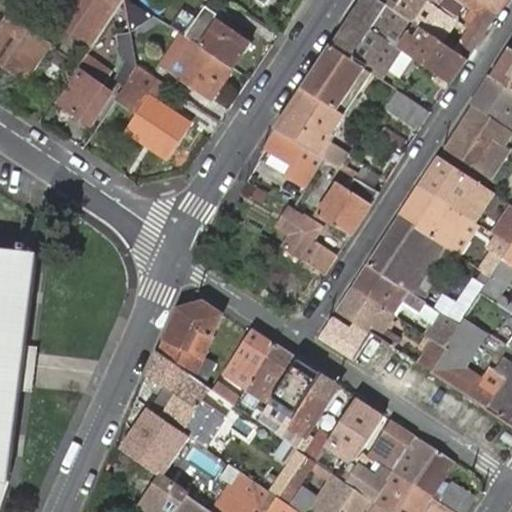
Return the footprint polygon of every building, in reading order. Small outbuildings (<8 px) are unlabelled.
[(133,42),(161,22),(126,0),(69,0),(54,22),(93,48),(113,17),(122,55),(138,68),(133,42)] [(361,0),(361,1),(389,20),(396,10),(381,0),(361,0)] [(380,0),(396,10),(413,21),(466,58),(497,13),(476,0),(380,0)] [(504,0),(476,0),(497,13),(504,0)] [(368,69),(371,72),(392,86),(411,57),(396,47),(413,21),(396,10),(389,20),(361,1),(331,45),(368,69)] [(196,45),(234,69),(252,41),(217,19),(219,15),(206,8),(186,38),(196,45)] [(10,19),(0,34),(0,64),(28,82),(51,46),(10,19)] [(451,83),(454,77),(465,60),(466,58),(413,21),(396,47),(411,57),(451,83)] [(196,45),(186,38),(165,69),(213,100),(234,69),(196,45)] [(368,69),(331,45),(303,88),(339,112),(368,69)] [(511,48),(508,46),(490,75),(511,89),(511,48)] [(112,95),(94,81),(104,67),(92,59),(62,105),(79,116),(75,122),(86,129),(90,123),(93,124),(112,95)] [(511,89),(490,75),(471,105),(501,125),(511,107),(511,89)] [(275,129),(317,155),(323,159),(338,167),(345,156),(327,141),(344,114),(339,112),(303,88),(275,129)] [(431,113),(397,90),(387,106),(420,129),(431,113)] [(153,99),(129,133),(168,159),(191,124),(153,99)] [(471,105),(443,148),(480,172),(491,155),(494,157),(501,145),(504,146),(511,133),(511,132),(508,130),(501,125),(471,105)] [(511,107),(501,125),(508,130),(511,124),(511,107)] [(272,133),(264,148),(264,149),(290,164),(283,177),(305,191),(323,159),(317,155),(275,129),(272,133)] [(389,131),(384,140),(402,150),(406,143),(389,131)] [(511,149),(504,146),(501,145),(494,157),(491,155),(480,172),(492,178),(511,149)] [(438,156),(418,187),(471,222),(492,191),(438,156)] [(335,227),(350,236),(379,192),(355,178),(347,191),(338,185),(318,218),(335,227)] [(418,187),(399,216),(451,251),(459,256),(478,225),(471,222),(418,187)] [(494,236),(511,247),(511,244),(511,203),(504,199),(484,230),(494,236)] [(281,246),(326,273),(350,236),(335,227),(327,242),(323,239),(320,244),(310,237),(318,224),(300,213),(299,215),(285,205),(275,224),(288,232),(281,246)] [(399,216),(368,263),(421,299),(451,251),(399,216)] [(511,247),(494,236),(487,247),(493,252),(503,259),(511,247)] [(511,244),(511,247),(503,259),(511,265),(511,244)] [(24,342),(35,253),(0,248),(0,482),(7,483),(19,391),(24,342)] [(493,252),(480,269),(483,271),(491,277),(503,259),(493,252)] [(511,312),(511,299),(501,292),(511,274),(511,265),(503,259),(491,277),(481,293),(497,303),(511,312)] [(392,312),(401,298),(421,311),(427,303),(421,299),(368,263),(353,287),(392,312)] [(481,293),(491,277),(483,271),(478,282),(473,279),(459,302),(446,295),(436,309),(458,324),(460,325),(465,317),(481,293)] [(349,319),(371,332),(380,338),(386,329),(395,314),(392,312),(353,287),(337,311),(349,319)] [(158,348),(157,351),(196,378),(206,357),(225,316),(203,303),(179,308),(158,348)] [(434,339),(444,346),(458,324),(436,309),(435,309),(431,316),(442,323),(436,333),(430,329),(426,334),(434,339)] [(460,325),(446,346),(468,362),(487,332),(481,328),(465,317),(460,325)] [(320,337),(354,360),(371,332),(349,319),(344,326),(332,318),(320,337)] [(275,344),(252,328),(222,372),(247,387),(275,344)] [(430,371),(446,346),(444,346),(434,339),(417,363),(423,366),(430,371)] [(38,344),(24,342),(19,391),(32,392),(35,369),(38,344)] [(299,359),(275,344),(247,387),(246,389),(269,404),(299,359)] [(463,393),(511,424),(511,363),(498,355),(487,373),(468,362),(446,346),(430,371),(455,387),(463,393)] [(196,378),(157,351),(146,375),(164,387),(176,396),(161,417),(181,432),(209,390),(211,389),(206,385),(196,378)] [(216,363),(206,357),(196,378),(206,385),(216,363)] [(339,385),(299,359),(269,404),(262,415),(257,422),(297,449),(305,438),(339,385)] [(215,381),(211,389),(235,406),(240,399),(241,397),(215,381)] [(176,396),(164,387),(148,409),(161,417),(176,396)] [(331,440),(316,463),(325,469),(333,457),(346,466),(351,459),(357,456),(383,414),(373,407),(358,397),(331,440)] [(150,410),(122,450),(162,478),(164,479),(191,439),(181,432),(160,417),(150,410)] [(357,462),(345,482),(357,491),(371,501),(373,503),(393,471),(416,435),(391,418),(373,448),(381,453),(377,459),(382,462),(378,466),(383,469),(379,477),(357,462)] [(297,449),(316,463),(331,440),(319,431),(313,442),(305,438),(297,449)] [(447,456),(416,435),(393,471),(424,492),(447,456)] [(296,452),(272,490),(287,501),(310,463),(296,452)] [(447,456),(424,492),(432,497),(444,480),(456,461),(447,456)] [(221,500),(214,511),(268,511),(270,510),(262,505),(270,492),(229,464),(222,476),(232,483),(221,500)] [(386,511),(425,511),(428,508),(433,511),(456,511),(444,504),(432,497),(424,492),(393,471),(373,503),(386,511)] [(297,511),(316,511),(317,511),(318,511),(386,511),(373,503),(371,501),(370,503),(355,494),(357,491),(345,482),(339,479),(335,476),(320,501),(300,487),(288,505),(297,511)] [(211,511),(162,478),(147,501),(162,511),(211,511)] [(444,504),(455,487),(444,480),(432,497),(444,504)] [(444,504),(456,511),(468,511),(476,501),(455,487),(444,504)] [(270,510),(268,511),(297,511),(288,505),(270,492),(262,505),(270,510)] [(162,511),(146,500),(142,507),(148,511),(162,511)]
